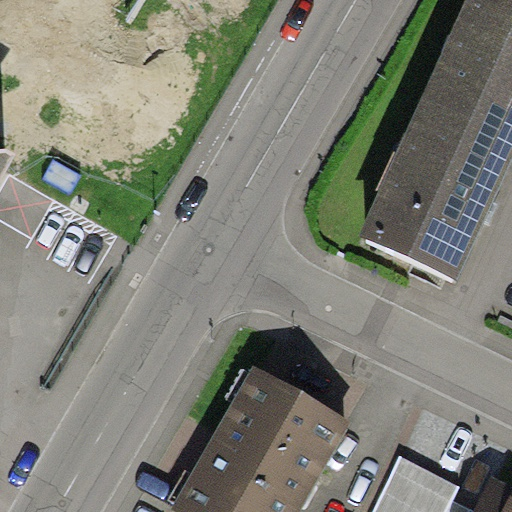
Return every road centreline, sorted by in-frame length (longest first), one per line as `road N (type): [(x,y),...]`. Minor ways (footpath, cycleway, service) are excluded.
road 1 (residential): [(511,391),(213,243)]
road 2 (tertiary): [(57,511),(213,243)]
road 3 (tertiary): [(213,243),(355,0)]
